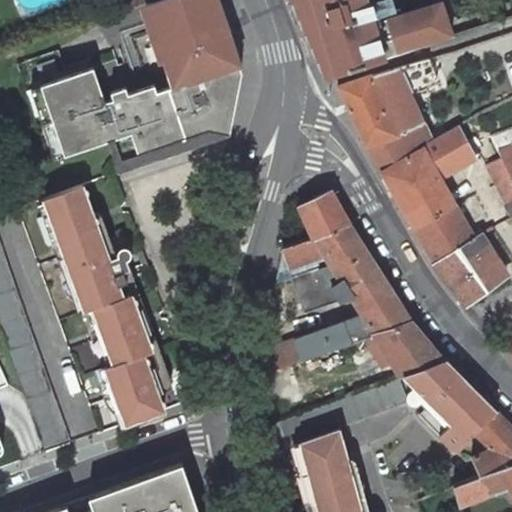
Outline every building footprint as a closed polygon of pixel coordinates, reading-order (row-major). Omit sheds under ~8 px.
[(210,0),(155,0),(148,3),(158,30),(160,41),(154,44),(160,63),(165,61),(173,86),(156,91),(154,85),(127,94),(125,87),(110,92),(113,99),(105,102),(93,68),(41,86),(65,156),(108,142),(114,162),(209,130),(219,132),(238,47),(210,0)] [(113,0),(111,1),(117,16),(129,11),(128,10),(148,3),(155,0),(113,0)] [(209,130),(114,162),(118,172),(230,134),(249,46),(221,0),(210,0),(238,47),(219,132),(209,130)] [(300,0),(329,61),(348,54),(352,66),(388,55),(450,36),(434,3),(383,18),(369,22),(362,0),(300,0)] [(383,18),(377,0),(362,0),(369,22),(383,18)] [(334,72),(352,66),(348,54),(329,61),(334,72)] [(432,140),(403,64),(340,84),(367,144),(380,165),(432,140)] [(380,165),(435,261),(476,232),(439,170),(474,153),(462,125),(432,140),(380,165)] [(511,141),(506,131),(492,136),(497,145),(511,173),(511,141)] [(511,173),(497,145),(482,153),(507,200),(511,197),(511,173)] [(129,267),(113,272),(108,257),(83,184),(45,197),(82,308),(84,308),(91,306),(110,361),(103,363),(102,364),(121,420),(159,406),(141,351),(149,348),(130,292),(121,295),(117,282),(132,277),(129,267)] [(350,222),(331,189),(299,204),(316,234),(350,222)] [(82,308),(45,197),(38,200),(42,212),(41,220),(42,228),(46,236),(53,243),(61,267),(60,276),(62,286),(65,291),(71,299),(76,311),(82,308)] [(266,369),(327,349),(326,347),(364,336),(412,321),(350,222),(316,234),(285,245),(290,262),(326,250),(331,260),(292,273),(305,309),(352,295),(362,311),(317,327),(265,347),(265,361),(266,369)] [(493,255),(480,236),(481,235),(478,231),(476,232),(435,261),(468,300),(507,271),(496,252),(493,255)] [(0,246),(0,329),(2,335),(40,444),(65,435),(24,326),(0,246)] [(124,251),(108,257),(113,272),(129,267),(124,251)] [(91,306),(84,308),(89,320),(88,330),(89,337),(93,345),(99,352),(103,363),(110,361),(91,306)] [(412,321),(364,336),(381,363),(390,357),(398,371),(401,370),(446,355),(412,321)] [(446,355),(401,370),(429,398),(416,410),(452,446),(473,427),(496,407),(446,355)] [(121,420),(102,364),(95,366),(99,379),(99,390),(102,401),(106,406),(110,410),(114,422),(121,420)] [(511,457),(511,422),(496,407),(473,427),(489,445),(469,453),(476,472),(483,469),(495,464),(511,457)] [(0,452),(10,448),(0,425),(0,452)] [(362,511),(360,505),(362,504),(345,458),(336,427),(298,442),(306,471),(310,482),(320,511),(362,511)] [(511,483),(511,457),(495,464),(511,483)] [(483,469),(500,487),(511,483),(495,464),(483,469)] [(57,511),(197,511),(181,467),(57,511)] [(474,497),(500,487),(483,469),(476,472),(452,481),(461,502),(474,497)] [(320,511),(310,482),(303,485),(303,493),(305,502),(310,511),(320,511)] [(476,501),(511,488),(511,483),(500,487),(474,497),(476,501)]
